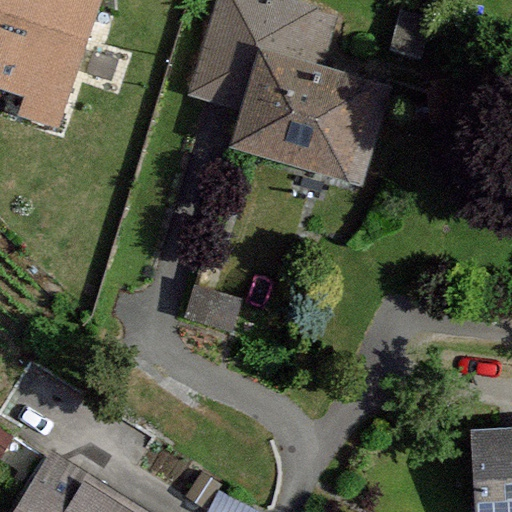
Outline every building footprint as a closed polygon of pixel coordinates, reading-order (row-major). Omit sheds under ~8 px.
[(82,0),(0,0),(0,75),(25,84),(18,106),(47,115),(82,0)] [(328,17),(270,0),(219,0),(193,88),(245,103),(234,139),(343,172),(370,81),(314,65),(328,17)] [(425,18),(397,13),(392,45),(420,50),(425,18)] [(511,511),(511,426),(470,427),(471,511),(511,511)] [(139,511),(47,459),(16,511),(139,511)]
